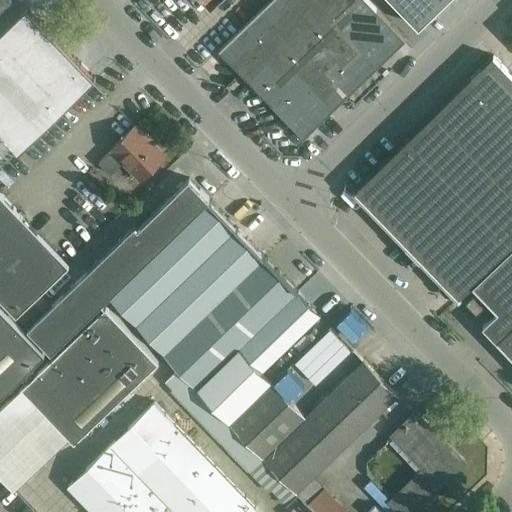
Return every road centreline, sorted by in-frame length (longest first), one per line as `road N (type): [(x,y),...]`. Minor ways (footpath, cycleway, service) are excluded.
road 1 (unclassified): [(511,435),(293,201)]
road 2 (unclassified): [(293,201),(498,0)]
road 3 (unclassified): [(293,201),(93,0)]
